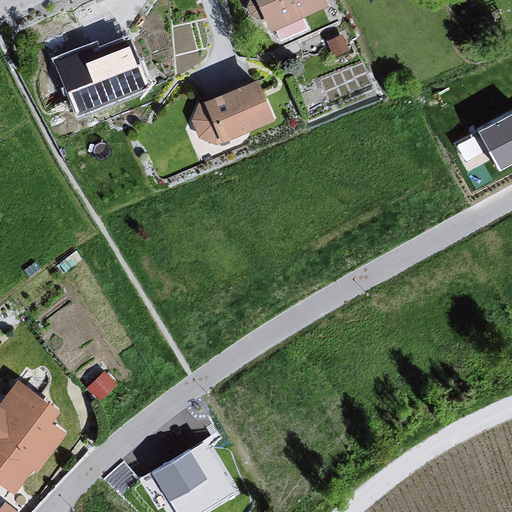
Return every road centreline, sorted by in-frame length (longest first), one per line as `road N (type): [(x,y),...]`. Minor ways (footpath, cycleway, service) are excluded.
road 1 (residential): [(511,194),(201,374),(75,478),(47,511)]
road 2 (unclassified): [(511,408),(412,460),(347,511)]
